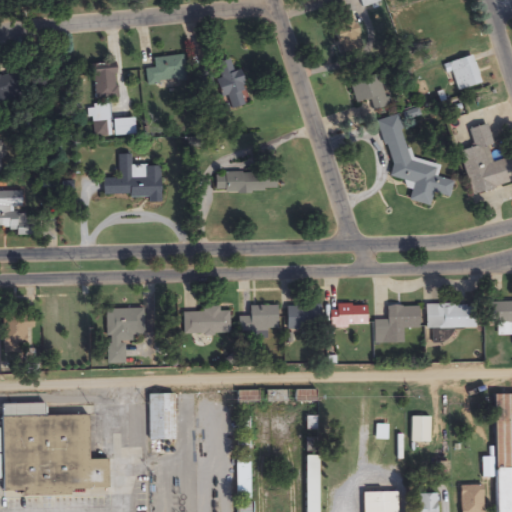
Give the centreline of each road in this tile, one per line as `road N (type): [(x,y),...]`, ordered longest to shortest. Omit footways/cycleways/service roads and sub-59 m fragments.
road 1 (residential): [(364,272),(271,4),(0,32)]
road 2 (residential): [(511,227),(438,243),(0,255)]
road 3 (residential): [(0,281),(466,268),(511,258)]
road 4 (residential): [(0,390),(511,371)]
